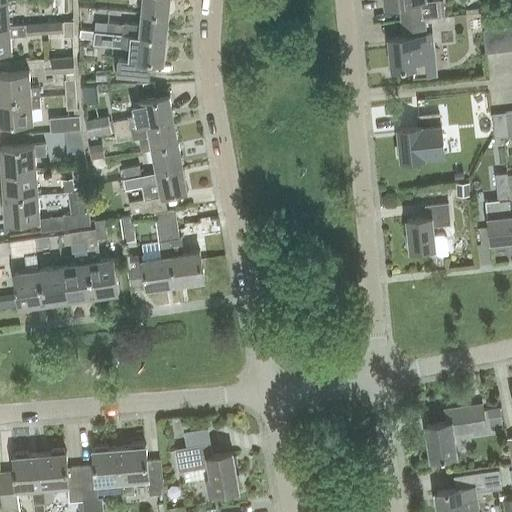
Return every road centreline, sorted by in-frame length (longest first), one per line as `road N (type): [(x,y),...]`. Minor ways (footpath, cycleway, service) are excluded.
road 1 (unclassified): [(267,391),(213,96),(211,0)]
road 2 (residential): [(376,377),(342,0)]
road 3 (unclassified): [(0,411),(267,391)]
road 4 (unclassified): [(376,377),(511,347)]
road 5 (residential): [(392,511),(376,377)]
road 6 (unclassified): [(290,511),(267,391)]
